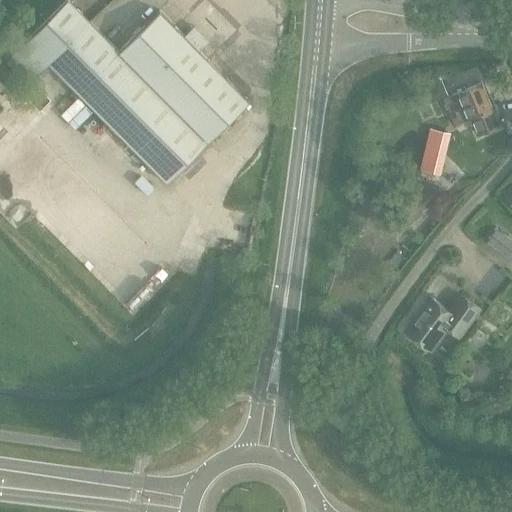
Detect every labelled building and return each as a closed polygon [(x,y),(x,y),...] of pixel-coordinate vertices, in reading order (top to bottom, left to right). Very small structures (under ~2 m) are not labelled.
[(167,182),(248,101),(157,10),(117,50),(67,0),(65,0),(11,54),(27,70),(42,55),(167,182)] [(418,90),(423,102),(445,93),(440,81),(418,90)] [(472,117),(479,134),(498,126),(480,83),(443,98),(454,124),(472,117)] [(416,181),(436,186),(450,133),(430,127),(416,181)] [(511,202),(511,182),(502,189),(511,202)] [(487,242),(511,259),(511,240),(496,229),(487,242)] [(119,296),(137,278),(98,238),(79,257),(119,296)] [(447,327),(459,336),(479,308),(460,294),(448,310),(429,296),(404,330),(430,349),(447,327)]
